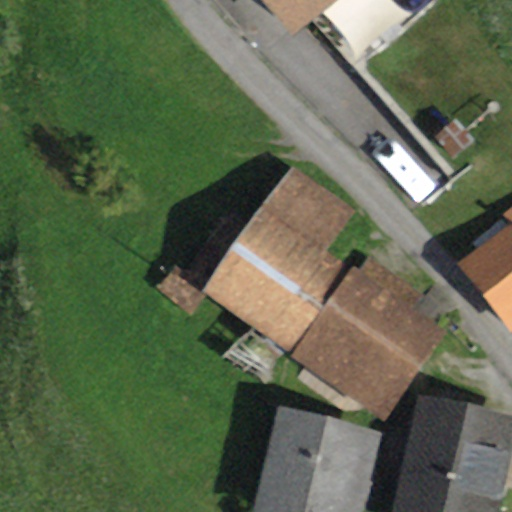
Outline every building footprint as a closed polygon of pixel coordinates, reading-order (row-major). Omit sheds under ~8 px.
[(339,0),(258,0),(290,39),(339,0)] [(511,70),(450,0),(434,0),(355,69),(454,183),(511,132),(511,70)] [(294,166),(258,216),(230,196),(185,257),(216,279),(206,293),(259,331),(233,366),(262,386),(285,354),(387,428),(452,338),(417,312),(427,297),(367,253),(356,269),(332,252),(360,214),(294,166)] [(502,223),(453,260),(511,338),(511,204),(497,216),(502,223)] [(206,286),(170,260),(151,287),(186,313),(206,286)] [(500,511),(511,460),(511,417),(417,396),(391,511),(500,511)] [(364,511),(383,436),(279,410),(253,511),(364,511)]
